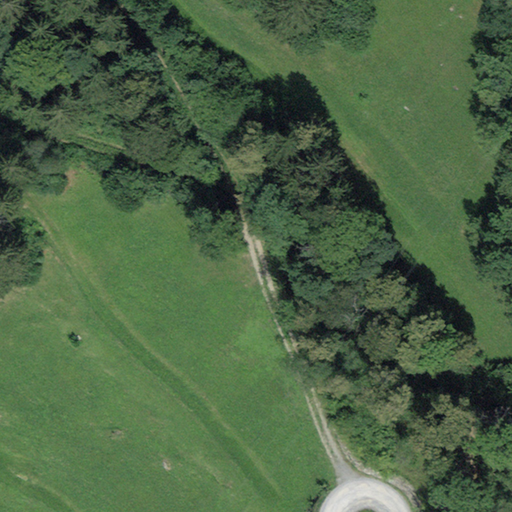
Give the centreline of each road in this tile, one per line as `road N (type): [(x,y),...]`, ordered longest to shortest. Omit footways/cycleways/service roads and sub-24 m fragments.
road 1 (track): [(351,493),(217,163),(121,0)]
road 2 (track): [(0,182),(42,216),(135,351),(192,395),(275,499)]
road 3 (track): [(165,0),(191,32),(331,140),(410,229)]
road 4 (track): [(228,187),(0,118)]
